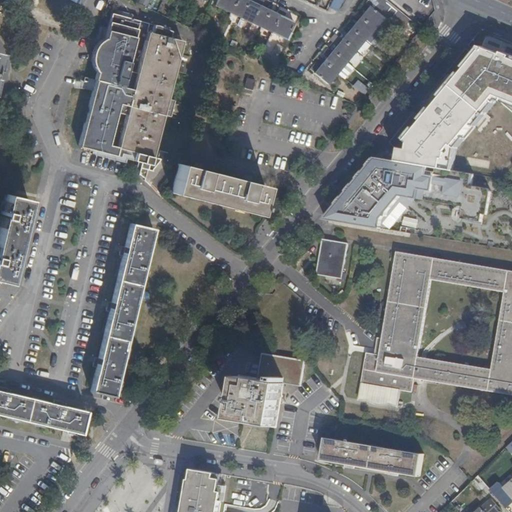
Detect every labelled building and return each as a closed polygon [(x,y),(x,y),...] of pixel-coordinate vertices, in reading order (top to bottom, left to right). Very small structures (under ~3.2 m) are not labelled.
[(285,40),(294,23),(283,18),(287,11),(280,8),(276,15),(261,8),(265,0),(264,0),(258,0),(256,5),(245,0),(218,0),(215,6),(285,40)] [(313,73),(326,85),(335,74),(344,80),(353,69),(345,62),(373,29),(378,34),(388,22),(402,34),(412,23),(384,0),(367,0),(361,8),(365,12),(354,24),(350,20),(342,30),(346,34),(341,40),(336,46),(332,43),(323,53),(327,56),(317,68),(313,65),(308,71),(312,75),(313,73)] [(337,12),(343,0),(332,0),(328,8),(337,12)] [(97,150),(102,151),(124,157),(123,161),(122,163),(124,164),(124,163),(130,168),(129,169),(131,169),(137,173),(136,174),(137,175),(138,174),(145,179),(144,180),(145,181),(149,166),(155,167),(160,159),(151,157),(162,115),(166,98),(181,41),(179,41),(179,39),(176,38),(176,35),(169,33),(170,31),(168,30),(163,28),(158,26),(152,25),(150,33),(146,32),(148,24),(110,14),(104,39),(96,72),(94,81),(91,92),(81,135),(80,137),(78,145),(93,149),(97,150)] [(333,34),(328,40),(336,46),(341,40),(333,34)] [(96,72),(104,39),(100,38),(93,66),(96,72)] [(258,60),(276,69),(279,63),(261,54),(258,60)] [(461,54),(438,82),(442,85),(446,80),(451,84),(470,101),(488,80),(461,54)] [(74,88),(85,91),(88,79),(83,78),(82,82),(76,81),(74,88)] [(245,83),(253,87),(255,81),(247,78),(245,83)] [(85,91),(91,92),(94,81),(88,79),(85,91)] [(357,81),(352,87),(364,96),(368,91),(357,81)] [(369,82),(365,86),(371,91),(375,87),(369,82)] [(451,84),(431,106),(448,125),(470,101),(451,84)] [(511,86),(492,108),(493,109),(476,128),(496,145),(501,150),(506,145),(505,145),(509,141),(511,137),(511,86)] [(166,98),(162,115),(169,117),(173,100),(166,98)] [(486,149),(489,146),(479,137),(476,140),(486,149)] [(501,150),(496,145),(495,151),(506,153),(509,141),(505,145),(506,145),(501,150)] [(106,157),(110,158),(123,161),(124,157),(102,151),(97,150),(93,149),(92,153),(106,157)] [(390,231),(416,199),(456,206),(458,209),(456,210),(454,218),(454,220),(456,222),(457,223),(459,223),(461,223),(462,222),(482,226),(484,215),(488,216),(492,190),(473,187),(475,176),(376,158),(369,167),(372,169),(368,174),(365,172),(333,212),(334,212),(333,220),(327,219),(326,220),(390,231)] [(177,165),(175,175),(170,194),(223,208),(257,216),(262,195),(263,187),(235,180),(177,165)] [(15,255),(16,251),(21,229),(27,230),(27,229),(31,211),(26,209),(28,199),(5,195),(0,216),(0,282),(4,284),(8,284),(10,274),(16,275),(21,256),(15,255)] [(124,351),(130,325),(153,229),(130,224),(125,247),(123,256),(112,303),(109,312),(104,333),(98,358),(96,367),(91,391),(113,396),(124,351)] [(348,244),(322,240),(317,274),(342,279),(348,244)] [(511,271),(398,253),(380,356),(367,354),(365,363),(362,384),(363,384),(360,400),(373,400),(385,401),(398,407),(400,396),(401,391),(413,393),(416,379),(511,396),(511,271)] [(305,360),(262,353),(258,380),(240,377),(233,420),(276,427),(284,384),(301,386),(305,360)] [(7,393),(0,391),(0,414),(81,434),(86,411),(62,406),(53,403),(7,393)] [(389,472),(398,473),(420,477),(424,454),(327,438),(323,461),(344,464),(354,466),(389,472)] [(511,481),(504,489),(508,493),(511,489),(511,455),(506,449),(501,454),(511,466),(511,481)] [(219,493),(222,481),(215,480),(216,475),(197,471),(195,481),(193,481),(186,511),(215,511),(217,504),(220,505),(222,493),(219,493)] [(486,485),(478,476),(471,483),(479,492),(486,485)] [(501,511),(491,500),(477,511),(501,511)]
